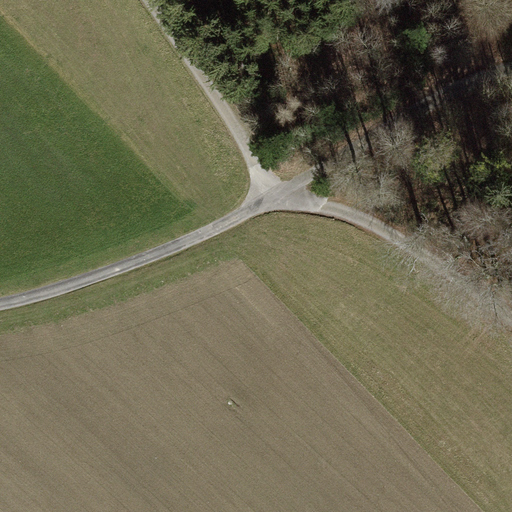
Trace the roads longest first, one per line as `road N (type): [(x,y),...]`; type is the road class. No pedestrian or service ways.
road 1 (track): [(0,303),(135,262),(278,194)]
road 2 (track): [(278,194),(443,98),(511,68)]
road 3 (track): [(511,311),(394,232),(278,194)]
road 4 (track): [(148,0),(278,194)]
